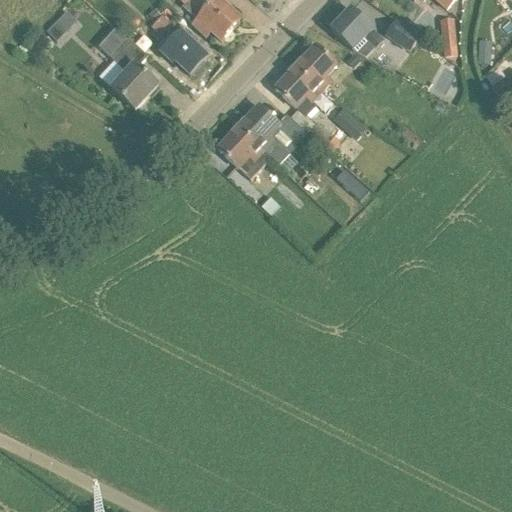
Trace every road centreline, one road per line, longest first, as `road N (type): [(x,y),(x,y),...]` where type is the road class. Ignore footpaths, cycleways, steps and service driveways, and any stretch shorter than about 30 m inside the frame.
road 1 (residential): [(160,160),(311,0)]
road 2 (unclassified): [(0,256),(67,226),(160,160)]
road 3 (unclassified): [(144,511),(0,440)]
